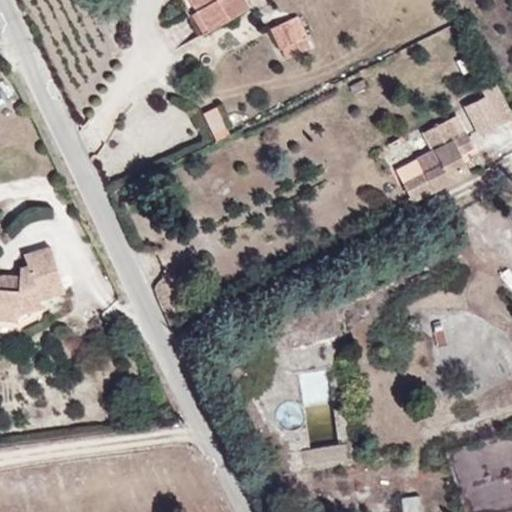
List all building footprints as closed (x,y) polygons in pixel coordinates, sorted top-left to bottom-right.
[(176,0),(187,19),(183,21),(194,39),(239,14),(231,0),(176,0)] [(288,22),(261,35),(270,54),(297,42),(288,22)] [(480,102),(455,114),(469,141),(493,129),(480,102)] [(194,119),(206,147),(219,141),(208,114),(194,119)] [(392,188),(403,208),(459,180),(452,166),(462,161),(452,140),(448,141),(441,126),(413,140),(420,156),(407,162),(414,177),(392,188)] [(41,309),(43,303),(63,295),(46,249),(19,258),(22,268),(16,270),(16,276),(15,291),(0,290),(0,321),(14,322),(41,309)] [(0,290),(15,291),(16,276),(0,275),(0,290)] [(304,400),(327,396),(321,369),(299,373),(304,400)] [(299,427),(298,416),(293,408),(286,405),(276,407),(270,413),(270,425),(275,432),(283,436),(292,432),(299,427)] [(335,442),(347,441),(345,409),(333,410),(335,442)] [(352,469),(352,448),(298,454),(297,477),(352,469)] [(416,511),(415,499),(392,501),(393,511),(416,511)]
